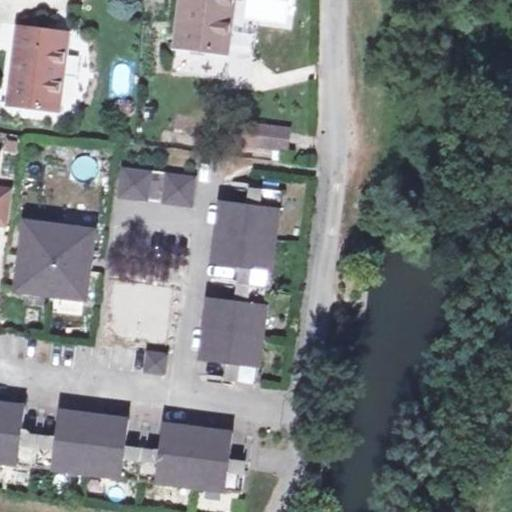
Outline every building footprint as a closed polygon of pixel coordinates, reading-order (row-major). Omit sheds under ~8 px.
[(237,48),(242,0),(192,0),(187,42),(237,48)] [(63,98),(71,31),(23,25),(12,93),(63,98)] [(255,118),(252,140),(297,144),(299,124),(255,118)] [(0,181),(3,155),(0,154),(0,224),(14,226),(19,194),(0,189),(0,181)] [(130,164),(126,196),(200,205),(204,174),(130,164)] [(288,226),(292,187),(263,184),(261,202),(232,198),(231,216),(246,218),(245,225),(237,224),(235,238),(243,239),(242,246),(226,244),(225,262),(253,266),(249,298),(220,295),(218,313),(233,314),(233,322),(223,321),(222,335),(231,336),(230,343),(214,342),(212,359),(241,362),(239,380),(267,383),(271,346),(266,346),(270,323),(275,323),(284,249),(278,248),(282,226),(288,226)] [(246,218),(231,216),(226,244),(242,246),(243,239),(235,238),(237,224),(245,225),(246,218)] [(99,259),(102,230),(32,222),(23,292),(93,301),(98,272),(63,268),(65,256),(99,259)] [(98,272),(99,259),(65,256),(63,268),(98,272)] [(101,283),(100,340),(169,341),(169,283),(101,283)] [(233,314),(218,313),(214,342),(230,343),(231,336),(222,335),(223,321),(233,322),(233,314)] [(174,378),(177,355),(154,351),(151,375),(174,378)] [(0,404),(0,462),(80,472),(80,466),(107,470),(107,476),(190,486),(190,480),(216,483),(216,490),(252,494),(255,465),(241,464),(244,435),(228,432),(226,448),(218,449),(219,440),(202,439),(201,446),(194,445),(196,428),(173,425),(168,455),(135,452),(138,421),(115,419),(113,436),(106,435),(108,425),(91,423),(90,433),(84,433),(85,415),(68,413),(65,443),(31,438),(35,409),(0,404)] [(115,419),(85,415),(84,433),(90,433),(91,423),(108,425),(106,435),(113,436),(115,419)] [(228,432),(196,428),(194,445),(201,446),(202,439),(219,440),(218,449),(226,448),(228,432)]
